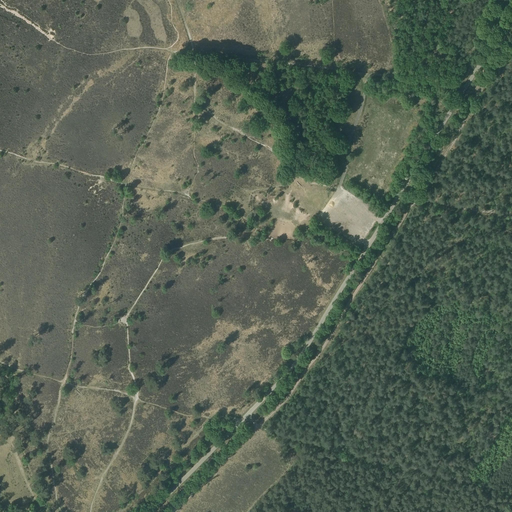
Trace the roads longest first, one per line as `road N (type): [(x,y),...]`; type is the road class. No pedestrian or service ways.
road 1 (track): [(511,213),(413,201),(293,387),(172,511)]
road 2 (unclassified): [(151,511),(284,376),(368,246)]
road 3 (track): [(511,491),(241,420)]
road 4 (unclassified): [(382,222),(475,71),(511,27)]
road 5 (track): [(368,73),(193,51),(177,0)]
road 6 (track): [(339,184),(368,73),(449,83),(473,100)]
road 7 (track): [(164,49),(82,53),(0,4)]
road 8 (track): [(511,52),(476,93),(424,198)]
road 9 (track): [(511,305),(418,287),(368,246)]
road 10 (track): [(0,149),(125,184)]
road 11 (track): [(90,511),(136,398)]
